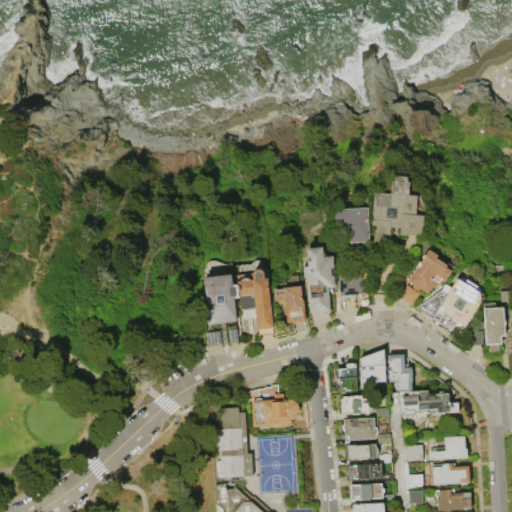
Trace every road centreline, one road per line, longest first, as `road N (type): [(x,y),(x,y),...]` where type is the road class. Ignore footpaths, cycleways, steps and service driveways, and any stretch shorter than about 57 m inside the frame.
road 1 (tertiary): [(492,390),(400,329),(361,329),(312,349)]
road 2 (tertiary): [(205,376),(180,388),(72,488)]
road 3 (residential): [(312,349),(329,511)]
road 4 (residential): [(492,390),(498,511)]
